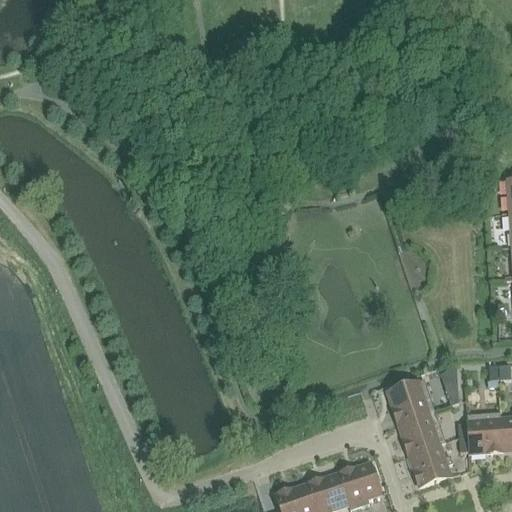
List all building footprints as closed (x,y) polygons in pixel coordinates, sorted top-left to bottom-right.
[(497,371),(488,371),(489,386),(498,385),(497,371)] [(388,396),(398,428),(435,416),(424,384),(388,396)] [(458,391),(446,394),(451,410),(459,408),(458,391)] [(398,428),(409,460),(440,449),(446,447),(435,416),(398,428)] [(503,455),(501,423),(500,417),(467,419),(468,428),(469,440),(470,456),(470,458),(503,455)] [(511,422),(501,423),(503,455),(511,454),(511,422)] [(459,441),(469,440),(468,428),(458,429),(459,441)] [(460,457),(470,456),(469,440),(459,441),(460,457)] [(440,449),(409,460),(420,491),(451,481),(447,470),(453,468),(450,460),(444,462),(440,449)] [(338,478),(349,509),(349,511),(358,511),(370,508),(368,503),(381,498),(371,467),(338,478)] [(338,478),(308,489),(315,511),(340,511),(349,509),(338,478)] [(315,511),(308,489),(275,499),(279,511),(315,511)]
